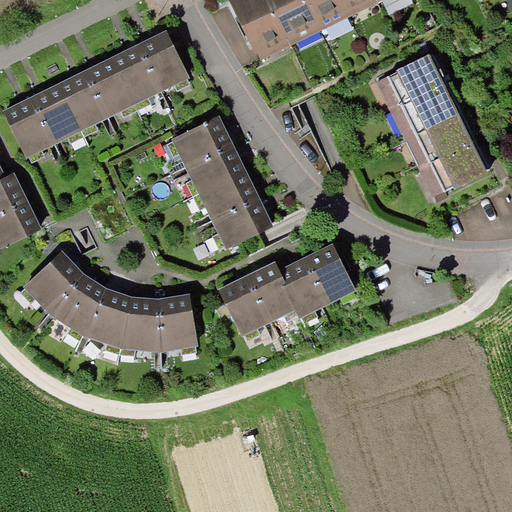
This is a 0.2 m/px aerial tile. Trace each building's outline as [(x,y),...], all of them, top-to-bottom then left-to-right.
[(240,0),(238,1),(260,47),(292,32),(277,0),(240,0)] [(277,0),(292,32),(321,18),(312,0),(277,0)] [(312,0),(321,18),(350,6),(347,0),(312,0)] [(189,73),(169,33),(144,45),(164,86),(189,73)] [(136,99),(164,86),(144,45),(117,59),(136,99)] [(439,56),(398,76),(411,103),(452,83),(439,56)] [(108,113),(136,99),(117,59),(89,72),(108,113)] [(82,125),(108,113),(89,72),(62,85),(82,125)] [(452,83),(411,103),(424,131),(466,111),(452,83)] [(57,138),(82,125),(62,85),(37,98),(57,138)] [(11,110),(31,151),(57,138),(37,98),(11,110)] [(466,111),(424,131),(440,163),(481,143),(466,111)] [(226,118),(181,140),(194,165),(238,143),(226,118)] [(238,143),(194,165),(207,192),(252,170),(238,143)] [(440,163),(453,190),(495,170),(481,143),(440,163)] [(0,215),(33,200),(20,170),(7,176),(0,179),(0,215)] [(252,170),(207,192),(219,217),(264,195),(252,170)] [(264,195),(219,217),(232,243),(277,222),(264,195)] [(0,215),(0,242),(2,246),(46,226),(33,200),(0,215)] [(357,287),(340,248),(315,259),(333,298),(357,287)] [(66,250),(30,283),(56,311),(89,273),(66,250)] [(301,304),(304,311),(333,298),(315,259),(286,272),(301,304)] [(286,272),(283,264),(256,276),(275,316),(301,304),(286,272)] [(89,273),(56,311),(91,332),(111,288),(89,273)] [(230,289),(250,328),(275,316),(256,276),(230,289)] [(111,288),(91,332),(128,344),(140,297),(111,288)] [(203,342),(195,294),(166,299),(168,348),(203,342)] [(128,344),(168,348),(166,299),(140,297),(128,344)]
